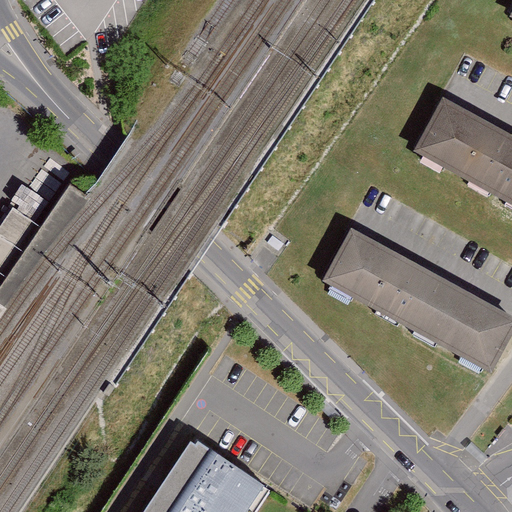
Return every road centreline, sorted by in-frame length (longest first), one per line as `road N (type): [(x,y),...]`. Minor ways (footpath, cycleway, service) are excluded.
road 1 (tertiary): [(427,471),(55,103)]
road 2 (residential): [(511,360),(427,471)]
